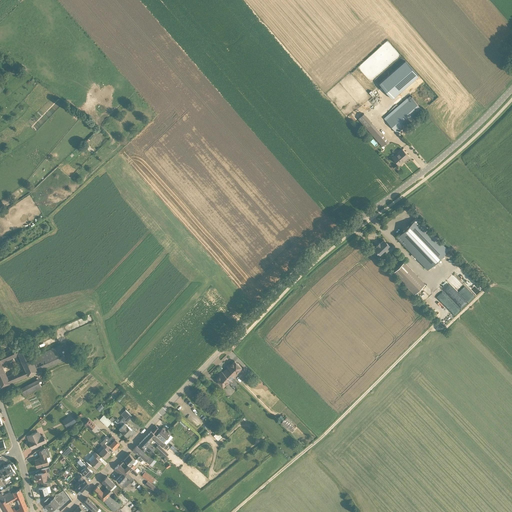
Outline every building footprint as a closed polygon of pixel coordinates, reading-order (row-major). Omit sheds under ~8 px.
[(401,59),(374,82),(388,97),(414,74),(401,59)] [(384,118),(386,120),(397,133),(423,111),(412,98),(411,98),(409,100),(407,98),(384,118)] [(364,114),(358,118),(366,128),(372,123),(364,114)] [(372,123),(366,128),(377,140),(382,135),(372,123)] [(382,146),(388,141),(382,135),(377,140),(382,146)] [(398,152),(392,157),(393,158),(399,165),(403,162),(409,157),(408,156),(402,149),(398,152)] [(427,270),(447,251),(448,250),(417,218),(397,237),(427,270)] [(391,248),(387,243),(384,240),(380,243),(379,243),(377,245),(377,246),(374,249),(379,255),(385,250),(387,252),(391,248)] [(417,291),(425,284),(405,263),(394,273),(414,294),(417,291)] [(39,368),(40,369),(65,358),(60,345),(31,357),(25,343),(15,348),(14,345),(9,347),(10,350),(0,354),(0,382),(1,386),(37,370),(37,369),(39,368)] [(225,370),(233,378),(232,377),(241,368),(234,361),(230,365),(229,364),(226,366),(228,368),(225,370)] [(229,383),(233,378),(225,370),(223,373),(221,371),(219,374),(220,375),(217,379),(219,381),(218,382),(223,386),(228,382),(229,383)] [(24,396),(41,387),(37,380),(20,389),(24,396)] [(121,415),(124,417),(127,420),(131,416),(126,410),(121,415)] [(292,432),(296,428),(293,426),(294,425),(286,417),(281,423),(289,430),(290,430),(292,432)] [(91,430),(95,425),(89,419),(87,421),(85,424),(91,430)] [(132,430),(124,423),(121,426),(118,422),(117,423),(115,421),(113,423),(127,436),(132,430)] [(160,430),(156,426),(151,431),(163,441),(168,437),(170,434),(166,431),(162,428),(160,430)] [(156,435),(151,431),(146,436),(151,440),(152,438),(159,444),(162,447),(165,443),(163,441),(156,435)] [(39,437),(39,435),(37,432),(29,436),(28,434),(27,434),(29,439),(30,441),(29,441),(31,447),(35,445),(35,446),(45,442),(44,439),(43,435),(39,437)] [(114,449),(120,443),(113,437),(112,435),(107,441),(109,443),(108,444),(114,449)] [(149,441),(151,440),(146,436),(139,443),(137,446),(144,452),(146,450),(150,454),(155,448),(149,443),(150,442),(149,441)] [(105,458),(110,453),(108,450),(109,449),(102,441),(100,443),(104,447),(99,452),(105,458)] [(165,457),(168,454),(158,444),(155,448),(165,457)] [(144,452),(137,446),(133,450),(139,455),(136,459),(138,460),(138,461),(147,467),(149,468),(153,463),(152,463),(155,459),(150,455),(149,456),(144,452)] [(101,457),(96,452),(93,455),(88,459),(96,467),(101,462),(99,460),(101,457)] [(37,467),(47,464),(49,463),(46,453),(39,455),(40,458),(35,460),(37,467)] [(135,465),(136,464),(138,461),(138,460),(136,459),(135,460),(129,453),(124,459),(127,462),(126,463),(129,465),(130,465),(132,467),(133,469),(136,466),(135,465)] [(85,463),(80,459),(77,461),(84,468),(81,470),(87,477),(92,472),(90,469),(92,467),(86,461),(85,463)] [(4,467),(9,475),(15,471),(14,471),(17,469),(13,463),(11,465),(10,464),(4,467)] [(133,469),(132,467),(130,465),(129,465),(124,470),(119,464),(115,468),(120,474),(122,475),(123,474),(124,475),(126,473),(126,474),(128,473),(127,472),(130,469),(136,476),(138,473),(133,469)] [(0,472),(4,478),(9,475),(4,467),(0,469),(0,472)] [(37,481),(47,479),(45,472),(49,471),(48,467),(41,469),(42,473),(35,475),(36,478),(35,478),(36,480),(37,481)] [(151,483),(155,478),(145,471),(142,476),(151,483)] [(122,475),(120,474),(116,478),(121,483),(122,483),(125,486),(133,478),(128,473),(126,474),(126,473),(124,475),(123,474),(122,475)] [(79,493),(89,483),(81,475),(78,478),(82,481),(74,489),(79,493)] [(111,494),(112,492),(111,491),(116,486),(107,476),(102,481),(108,488),(102,493),(97,486),(94,490),(114,511),(121,504),(111,494)] [(40,495),(42,495),(48,493),(46,486),(50,485),(49,481),(44,483),(43,483),(44,486),(38,488),(39,492),(40,495)] [(154,486),(147,481),(145,484),(151,489),(153,487),(154,486)] [(0,500),(6,511),(24,511),(28,510),(22,495),(20,489),(15,492),(11,493),(10,491),(3,495),(2,493),(0,493),(0,500)] [(51,500),(49,497),(44,502),(46,505),(45,506),(50,511),(59,503),(54,498),(51,500)] [(90,511),(95,511),(98,509),(87,498),(84,501),(92,510),(90,511)]
